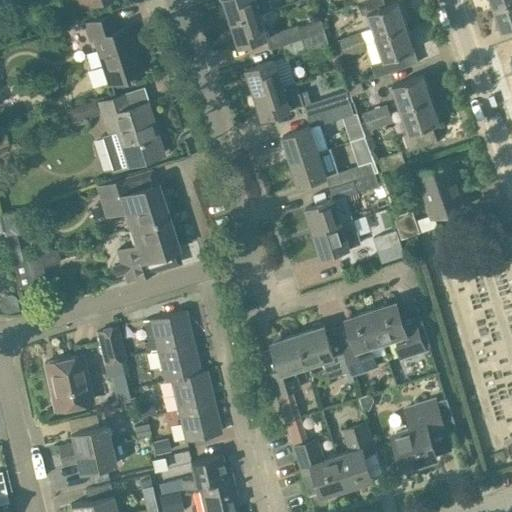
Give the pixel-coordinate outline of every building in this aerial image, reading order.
[(223,0),(230,23),(258,14),(273,9),(270,0),(223,0)] [(372,28),(376,38),(406,27),(398,4),(386,8),(383,0),(364,0),(358,2),(363,16),(367,14),(372,28)] [(511,0),(491,0),(495,8),(511,1),(511,0)] [(511,1),(495,8),(504,31),(511,28),(511,1)] [(93,38),(102,65),(87,70),(92,86),(108,81),(108,82),(141,71),(136,54),(131,56),(122,27),(116,29),(110,13),(83,22),(89,40),(93,38)] [(258,14),(230,23),(238,47),(266,38),(263,29),(258,14)] [(298,27),(303,39),(325,32),(321,19),(298,27)] [(406,27),(376,38),(383,59),(372,63),(371,63),(376,76),(409,65),(405,55),(414,51),(406,27)] [(331,42),(335,52),(365,42),(361,31),(331,42)] [(329,43),(325,32),(303,39),(306,50),(329,43)] [(365,42),(335,52),(337,60),(368,49),(365,42)] [(246,70),(254,95),(296,81),(288,56),(274,61),(246,70)] [(351,73),(344,76),(347,83),(353,81),(351,73)] [(401,111),(431,100),(423,77),(393,87),(401,111)] [(296,81),(254,95),(261,119),(311,103),(307,90),(300,92),(296,81)] [(353,95),(365,91),(361,81),(350,85),(353,95)] [(324,98),(328,110),(351,102),(347,90),(324,98)] [(100,102),(109,132),(102,134),(112,169),(160,155),(144,103),(129,108),(125,95),(100,102)] [(99,113),(95,99),(57,111),(61,125),(99,113)] [(431,100),(401,111),(409,133),(404,135),(409,151),(437,141),(432,127),(439,124),(431,100)] [(351,102),(328,110),(331,120),(354,113),(351,102)] [(363,112),(366,121),(390,114),(386,104),(363,112)] [(392,122),(390,114),(366,121),(361,123),(364,131),(392,122)] [(346,126),(350,139),(359,136),(355,123),(346,126)] [(282,136),(290,161),(328,149),(320,124),(282,136)] [(328,149),(290,161),(298,185),(336,172),(328,149)] [(406,163),(401,150),(378,158),(383,171),(406,163)] [(349,168),(353,181),(375,174),(371,161),(349,168)] [(469,207),(453,161),(417,174),(433,220),(469,207)] [(375,174),(353,181),(356,190),(357,192),(379,185),(375,174)] [(124,210),(130,228),(166,217),(156,184),(127,194),(122,180),(97,188),(106,216),(124,210)] [(305,209),(313,233),(342,224),(341,222),(333,199),(305,209)] [(416,231),(409,209),(394,214),(402,236),(416,231)] [(20,210),(0,215),(0,217),(5,237),(20,233),(24,227),(20,210)] [(177,250),(166,217),(130,228),(136,245),(118,251),(121,262),(112,265),(115,276),(125,273),(127,281),(152,273),(148,259),(177,250)] [(342,224),(313,233),(321,258),(363,244),(354,219),(342,224)] [(401,243),(396,229),(373,237),(378,251),(401,243)] [(29,285),(22,260),(11,262),(17,288),(29,285)] [(0,302),(0,308),(0,309),(5,312),(18,309),(15,296),(10,292),(6,294),(0,302)] [(371,311),(382,343),(395,339),(401,359),(423,352),(414,324),(404,327),(396,303),(371,311)] [(371,347),(382,343),(371,311),(349,318),(357,344),(347,347),(356,374),(377,367),(371,347)] [(157,349),(157,352),(192,344),(184,313),(150,321),(155,341),(157,349)] [(128,372),(125,358),(126,358),(118,325),(95,330),(104,363),(105,363),(108,376),(112,376),(118,402),(131,399),(125,373),(128,372)] [(299,334),(309,365),(323,360),(329,380),(351,372),(344,351),(335,355),(325,325),(299,334)] [(309,365),(299,334),(274,343),(284,371),(273,375),(280,397),(302,389),(296,370),(309,365)] [(155,341),(144,344),(146,351),(157,349),(155,341)] [(192,344),(157,352),(165,382),(204,373),(204,372),(199,373),(192,344)] [(93,401),(82,353),(44,362),(55,409),(93,401)] [(177,411),(212,403),(204,373),(165,382),(165,384),(170,382),(177,411)] [(369,409),(370,408),(375,398),(372,395),(367,393),(359,395),(362,405),(367,406),(369,409)] [(445,396),(434,400),(407,409),(412,426),(394,432),(405,469),(437,459),(431,441),(446,436),(455,426),(445,396)] [(149,414),(146,402),(137,404),(140,416),(149,414)] [(212,403),(177,411),(185,442),(219,434),(212,403)] [(284,409),(287,419),(302,414),(299,404),(284,409)] [(338,456),(348,486),(373,478),(365,456),(378,451),(369,423),(344,431),(351,452),(338,456)] [(135,426),(137,436),(148,433),(146,424),(135,426)] [(58,445),(60,455),(111,445),(107,425),(70,432),(72,443),(58,445)] [(156,455),(167,452),(164,439),(153,441),(156,455)] [(324,494),(348,486),(338,456),(326,460),(319,439),(295,447),(304,475),(316,471),(324,494)] [(111,445),(60,455),(61,463),(76,460),(78,471),(90,469),(105,466),(114,464),(111,445)] [(199,488),(200,492),(232,485),(229,471),(223,472),(219,457),(189,464),(192,476),(160,483),(163,493),(194,485),(195,489),(199,488)] [(92,481),(108,477),(105,466),(90,469),(92,481)] [(116,508),(110,482),(85,488),(87,499),(71,503),(72,511),(114,511),(114,508),(116,508)] [(142,486),(144,498),(154,496),(152,484),(142,486)] [(200,492),(204,511),(233,511),(229,495),(234,494),(232,485),(200,492)] [(171,511),(177,510),(173,493),(160,496),(163,511),(171,511)] [(144,498),(147,510),(157,507),(154,496),(144,498)]
